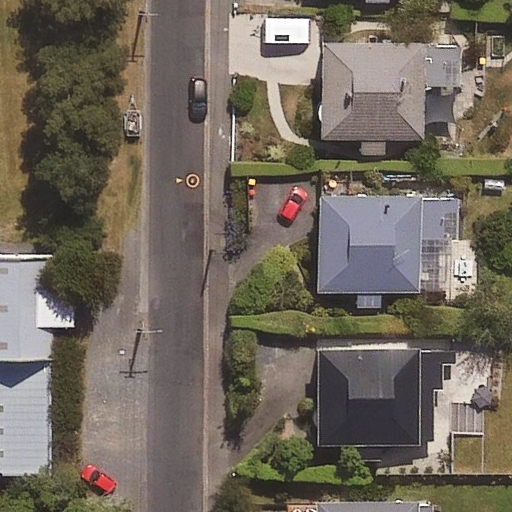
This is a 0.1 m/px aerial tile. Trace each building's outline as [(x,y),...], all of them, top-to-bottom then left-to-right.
[(507,7),(506,0),(429,0),(431,13),(507,7)] [(452,45),(314,48),(316,141),(356,141),(356,156),(380,155),(380,140),(418,139),(418,122),(453,121),(452,45)] [(438,199),(310,203),(313,295),(354,294),(354,309),(378,308),(377,294),(416,293),(414,238),(439,238),(438,199)] [(22,254),(0,253),(0,473),(21,474),(22,254)] [(430,391),(439,391),(439,368),(454,367),(453,351),(310,355),(313,462),(375,460),(375,446),(431,445),(430,391)]
